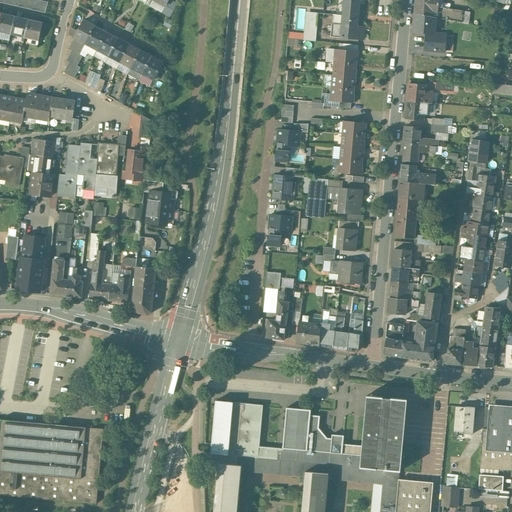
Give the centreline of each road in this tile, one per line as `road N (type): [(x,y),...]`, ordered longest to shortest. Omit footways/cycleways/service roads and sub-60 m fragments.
road 1 (residential): [(404,0),(370,367)]
road 2 (primary): [(238,0),(221,169),(179,338)]
road 3 (residential): [(247,350),(270,118)]
road 4 (residential): [(437,375),(450,323),(484,300),(502,172)]
road 5 (residential): [(51,73),(103,97),(104,128),(0,139)]
road 6 (tertiary): [(0,303),(179,338)]
road 7 (primary): [(179,338),(134,511)]
road 8 (tertiary): [(247,350),(370,367)]
